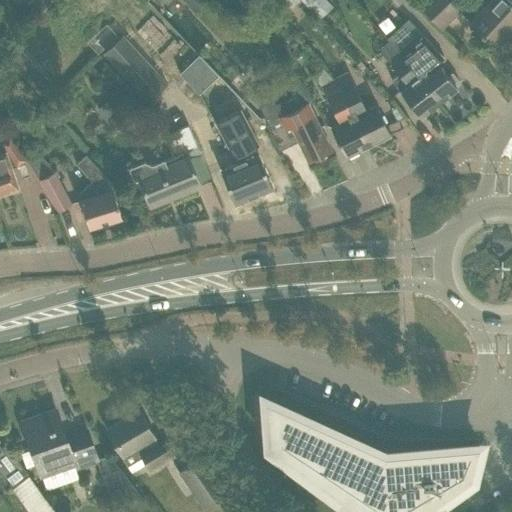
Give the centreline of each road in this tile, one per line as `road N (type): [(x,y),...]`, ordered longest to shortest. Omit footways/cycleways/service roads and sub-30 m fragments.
road 1 (residential): [(0,269),(337,211),(402,189),(511,124)]
road 2 (secondary): [(447,246),(185,270),(81,291),(0,323)]
road 3 (secondary): [(0,327),(290,289),(448,288)]
road 4 (unclassified): [(500,415),(427,416),(312,362),(226,346)]
road 5 (unclassified): [(226,346),(112,348),(0,374)]
road 6 (unclassified): [(279,511),(231,434),(222,396),(226,346)]
